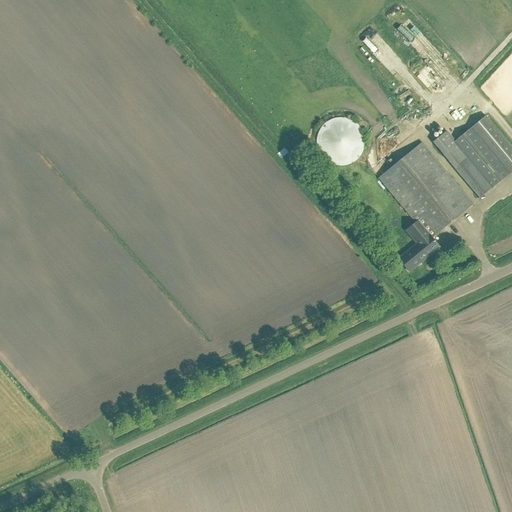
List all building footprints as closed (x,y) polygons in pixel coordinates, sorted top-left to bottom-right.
[(393,14),(424,57),(436,48),(405,6),(393,14)] [(417,88),(424,82),(407,64),(405,59),(394,48),(389,49),(385,37),(378,30),(370,34),(366,37),(366,38),(387,59),(388,62),(401,76),(405,86),(410,91),(417,88)] [(438,63),(445,59),(441,51),(434,55),(438,63)] [(462,101),(472,114),(477,109),(468,97),(462,101)] [(493,188),(508,176),(511,173),(511,148),(486,116),(455,141),(447,131),(433,142),(480,199),(493,188)] [(323,126),(318,133),(317,143),(318,152),(324,159),(331,164),(341,166),(350,164),(357,159),(362,151),(364,142),(362,133),(357,125),(349,120),(340,119),(331,121),(323,126)] [(397,261),(405,270),(408,273),(427,257),(425,255),(437,245),(431,239),(472,205),(420,143),(377,180),(414,224),(405,232),(416,245),(402,257),(397,261)]
